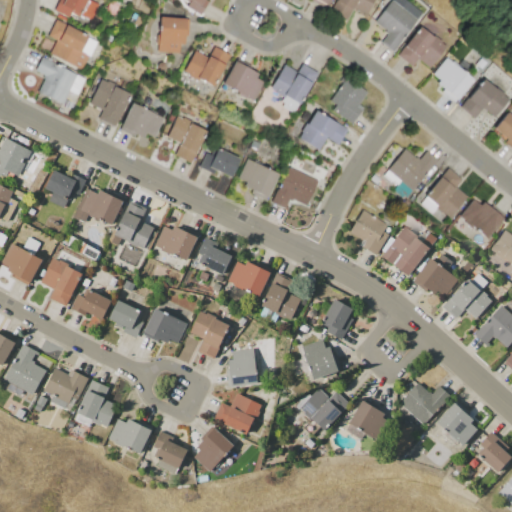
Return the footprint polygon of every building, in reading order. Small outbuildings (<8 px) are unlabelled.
[(61,0),(60,5),(56,3),(52,12),(67,18),(70,12),(90,20),(96,4),(88,0),(61,0)] [(199,14),(207,0),(178,0),(178,1),(199,14)] [(351,8),(364,15),(371,0),(334,0),(329,11),(345,19),(351,8)] [(420,13),(403,0),(388,0),(372,21),(386,32),(379,41),(391,51),(420,13)] [(156,52),(177,53),(178,43),(184,44),(185,18),(157,17),(156,52)] [(48,54),(81,70),(95,39),(53,20),(46,36),(54,40),(48,54)] [(428,68),(445,46),(418,26),(396,55),(410,66),(416,59),(428,68)] [(228,54),(212,46),(207,57),(192,50),(182,72),(212,86),(228,54)] [(428,76),(455,99),(472,79),(445,56),(428,76)] [(84,77),(39,58),(33,71),(43,75),(36,93),(62,103),(67,91),(76,95),(84,77)] [(220,84),(252,100),(264,77),(233,60),(220,84)] [(296,71),(281,64),(269,90),(283,96),(278,106),(294,114),(314,71),(299,64),(296,71)] [(361,108),(357,105),(365,91),(343,78),(326,106),(353,122),(361,108)] [(474,117),(480,108),(493,117),(507,98),(480,78),(460,107),(474,117)] [(87,105),(99,110),(96,119),(113,126),(128,91),(98,79),(87,105)] [(153,138),(162,116),(129,102),(118,127),(143,137),(144,134),(153,138)] [(345,128),(312,111),(297,139),(317,149),(323,138),(336,144),(345,128)] [(490,132),(511,147),(511,117),(504,112),(490,132)] [(165,137),(177,143),(172,155),(189,163),(204,129),(174,116),(165,137)] [(28,149),(2,137),(0,141),(0,174),(13,181),(28,149)] [(209,161),(207,160),(204,168),(229,179),(238,158),(215,148),(209,161)] [(424,150),(417,160),(402,148),(385,170),(411,190),(436,160),(424,150)] [(237,179),(244,181),(242,190),(267,198),(276,170),(243,160),(237,179)] [(316,179),(285,166),(270,203),(286,210),(290,199),(305,205),(316,179)] [(454,187),(460,179),(446,168),(422,197),(448,218),(465,196),(454,187)] [(68,176),(50,170),(44,189),(50,191),(46,201),(63,207),(69,191),(77,194),(82,179),(69,174),(68,176)] [(0,212),(11,191),(0,185),(0,212)] [(85,214),(110,224),(121,198),(98,188),(96,193),(83,188),(71,217),(82,222),(85,214)] [(457,217),(486,239),(502,218),(473,196),(457,217)] [(112,236),(144,249),(153,227),(138,221),(143,209),(126,202),(112,236)] [(388,226),(359,210),(347,232),(361,239),(357,245),(373,254),(388,226)] [(184,260),(195,234),(172,224),(170,229),(161,225),(152,246),(184,260)] [(379,255),(405,276),(434,238),(426,232),(420,240),(402,226),(379,255)] [(511,236),(502,229),(488,249),(511,265),(511,236)] [(230,254),(201,240),(195,252),(202,256),(198,264),(220,275),(230,254)] [(40,257),(8,243),(0,260),(0,268),(29,281),(40,257)] [(64,305),(80,272),(50,258),(38,282),(51,288),(47,298),(64,305)] [(269,269),(244,259),(243,264),(234,260),(225,281),(258,295),(269,269)] [(490,300),(478,289),(485,282),(473,271),(440,307),(453,319),(462,309),(473,319),(490,300)] [(258,306),(288,320),(298,297),(285,290),(290,280),(274,272),(258,306)] [(99,320),(108,300),(86,289),(79,304),(75,302),(72,308),(99,320)] [(321,321),(326,323),(322,332),(339,339),(352,308),(330,299),(321,321)] [(107,320),(122,325),(120,332),(133,336),(142,311),(113,301),(107,320)] [(483,345),(491,336),(504,347),(511,338),(511,316),(498,304),(471,334),(483,345)] [(176,343),(184,320),(151,309),(142,334),(166,342),(167,339),(176,343)] [(227,324),(198,310),(187,332),(200,338),(195,351),(211,358),(227,324)] [(0,335),(0,363),(2,364),(13,341),(0,335)] [(299,345),(310,379),(335,371),(327,345),(323,346),(320,339),(299,345)] [(2,379),(31,394),(44,369),(28,361),(33,351),(20,344),(2,379)] [(229,386),(255,383),(252,348),(229,350),(230,359),(226,359),(229,386)] [(68,369),(66,373),(51,367),(41,391),(72,404),(83,375),(68,369)] [(106,427),(114,403),(101,399),(106,386),(87,379),(73,421),(88,425),(89,421),(106,427)] [(447,396),(437,386),(429,394),(416,382),(396,403),(420,425),(447,396)] [(297,407),(321,430),(346,403),(333,391),(327,398),(316,387),(297,407)] [(211,420),(247,433),(258,403),(233,393),(228,405),(218,401),(211,420)] [(384,414),(360,399),(346,422),(370,437),(384,414)] [(460,445),(477,426),(451,403),(434,421),(460,445)] [(126,417),(123,422),(115,418),(106,439),(138,453),(149,427),(126,417)] [(189,454),(207,471),(231,446),(213,429),(189,454)] [(177,467),(185,449),(169,442),(171,437),(157,430),(150,447),(157,449),(154,457),(177,467)] [(476,456),(495,473),(511,454),(487,432),(477,443),(483,448),(476,456)] [(511,506),(511,472),(495,493),(511,506)]
